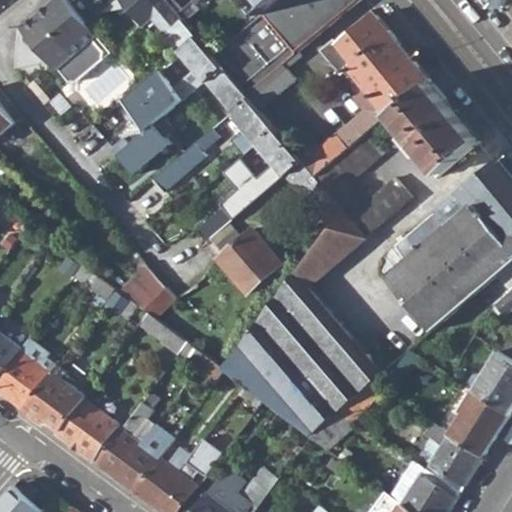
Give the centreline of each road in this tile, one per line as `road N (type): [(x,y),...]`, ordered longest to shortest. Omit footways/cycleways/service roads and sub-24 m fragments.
road 1 (residential): [(0,74),(140,242),(188,286)]
road 2 (secondary): [(399,0),(511,136)]
road 3 (residential): [(23,439),(122,511)]
